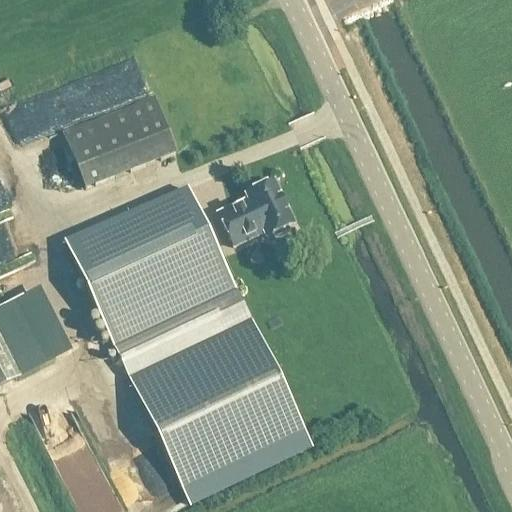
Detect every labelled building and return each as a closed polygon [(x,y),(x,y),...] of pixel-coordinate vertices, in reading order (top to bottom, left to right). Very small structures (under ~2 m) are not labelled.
[(226,32),(222,23),(216,25),(220,35),(226,32)] [(84,192),(175,156),(153,100),(62,135),(84,192)] [(256,198),(217,216),(232,249),(263,234),(266,239),(272,236),(274,240),(288,233),(287,230),(293,227),(272,183),(253,192),(256,198)] [(187,191),(63,242),(181,490),(188,506),(309,448),(302,432),(255,334),(227,277),(187,191)] [(38,262),(20,269),(24,280),(42,273),(38,262)] [(0,304),(0,383),(51,361),(21,295),(0,304)] [(48,410),(67,480),(111,469),(105,449),(120,445),(106,395),(61,407),(48,410)]
